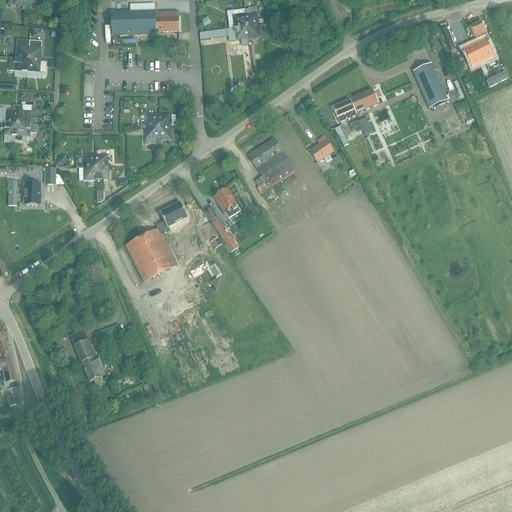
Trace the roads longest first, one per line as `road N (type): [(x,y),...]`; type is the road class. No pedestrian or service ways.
road 1 (residential): [(208,148),(352,48),(457,8)]
road 2 (residential): [(2,293),(208,148)]
road 3 (tertiary): [(100,511),(44,409),(10,320)]
